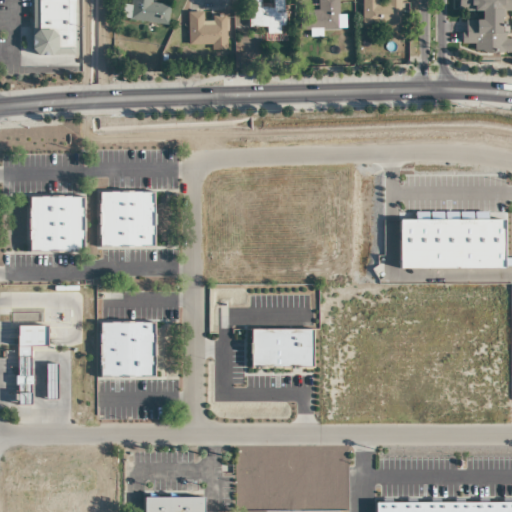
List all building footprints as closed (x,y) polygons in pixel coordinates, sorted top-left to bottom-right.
[(64,0),(65,62),(29,62),(22,57),(23,44),(22,0),(64,0)] [(166,25),(168,6),(150,4),(150,0),(124,0),(123,20),(166,25)] [(246,0),(247,29),(267,28),(267,37),(283,37),(281,0),(270,0),(270,7),(259,7),(259,0),(246,0)] [(308,11),(308,31),(344,30),(344,15),(337,15),(336,0),(316,0),(317,11),(308,11)] [(360,0),(360,28),(398,29),(399,0),(385,0),(385,1),(376,1),(376,0),(360,0)] [(186,13),(187,46),(211,46),(211,51),(225,51),(224,17),(202,17),(202,13),(186,13)] [(153,193),(97,193),(97,248),(153,248),(153,193)] [(82,198),(27,198),(27,253),(82,253),(82,198)] [(152,323),(98,323),(98,379),(152,378),(152,323)] [(311,331),(247,331),(247,370),(311,370),(311,331)] [(29,358),(15,358),(15,405),(29,405),(29,358)] [(44,400),(55,400),(55,365),(44,365),(44,400)] [(201,511),(201,498),(142,499),(141,511),(201,511)] [(373,511),(511,511),(511,502),(373,503),(373,511)]
